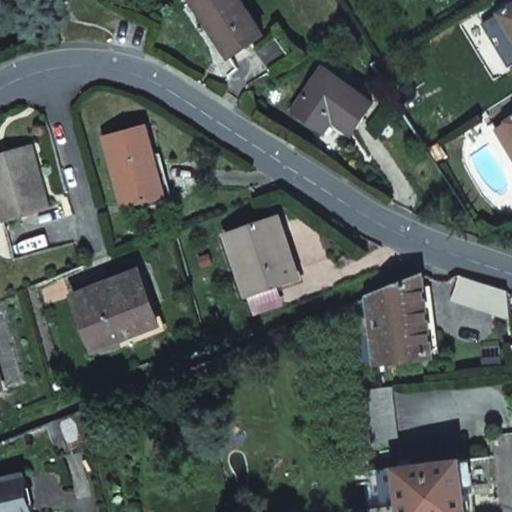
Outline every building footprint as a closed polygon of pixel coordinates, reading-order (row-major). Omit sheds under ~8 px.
[(194,0),(229,52),(263,29),(243,0),(194,0)] [(511,30),(511,4),(501,11),(511,30)] [(351,129),(373,100),(325,63),(295,105),(323,126),(332,113),(351,129)] [(125,200),(171,188),(152,118),(108,129),(125,200)] [(0,210),(47,199),(32,140),(0,148),(0,210)] [(296,275),(285,241),(292,238),(284,213),(230,231),(249,291),(296,275)] [(150,319),(140,290),(150,286),(141,260),(76,286),(96,341),(150,319)] [(432,352),(424,272),(371,293),(380,359),(432,352)] [(509,291),(458,278),(453,298),(511,312),(509,291)] [(366,361),(380,359),(371,293),(359,298),(366,361)] [(400,439),(394,382),(383,383),(366,386),(373,442),(400,439)] [(471,511),(465,455),(372,466),(377,511),(471,511)] [(37,511),(38,511),(29,471),(0,478),(0,511),(37,511)]
